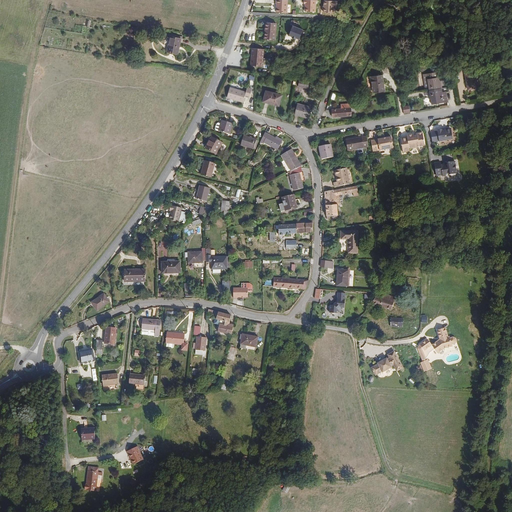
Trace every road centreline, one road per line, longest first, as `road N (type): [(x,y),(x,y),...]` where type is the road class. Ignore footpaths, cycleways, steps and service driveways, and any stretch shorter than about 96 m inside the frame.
road 1 (secondary): [(205,102),(154,191),(40,342)]
road 2 (residential): [(60,366),(63,334),(141,304),(201,302),(295,319)]
road 3 (track): [(511,247),(480,511)]
road 4 (track): [(350,330),(357,384),(386,472),(457,489)]
road 5 (residential): [(312,131),(511,96)]
road 6 (residential): [(295,319),(316,275),(317,178),(300,136)]
road 7 (residential): [(312,131),(382,0)]
